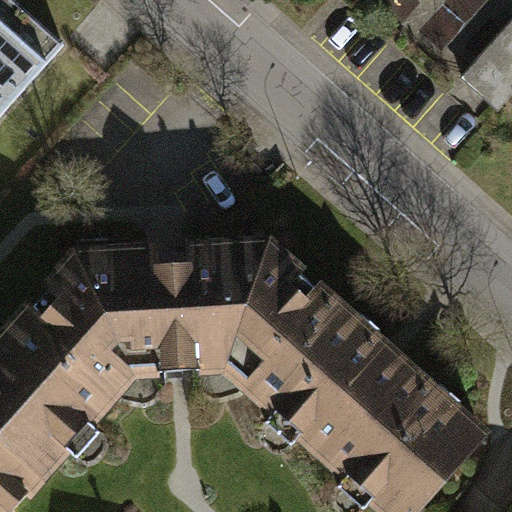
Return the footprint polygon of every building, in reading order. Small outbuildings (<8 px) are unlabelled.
[(0,125),(60,60),(0,5),(0,125)] [(511,28),(457,91),(499,128),(511,113),(511,28)] [(276,249),(79,260),(150,389),(231,384),(276,249)] [(438,511),(498,446),(276,249),(231,384),(375,511),(438,511)] [(0,511),(31,511),(150,389),(79,260),(0,345),(0,511)]
